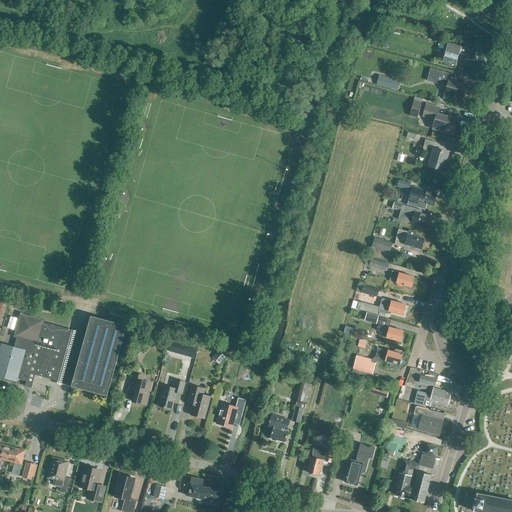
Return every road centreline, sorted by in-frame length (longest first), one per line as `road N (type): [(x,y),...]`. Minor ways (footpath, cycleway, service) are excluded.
road 1 (residential): [(0,412),(237,476),(266,511)]
road 2 (residential): [(437,317),(489,117)]
road 3 (residential): [(434,511),(469,396),(465,377),(447,362)]
road 4 (track): [(324,362),(290,486)]
